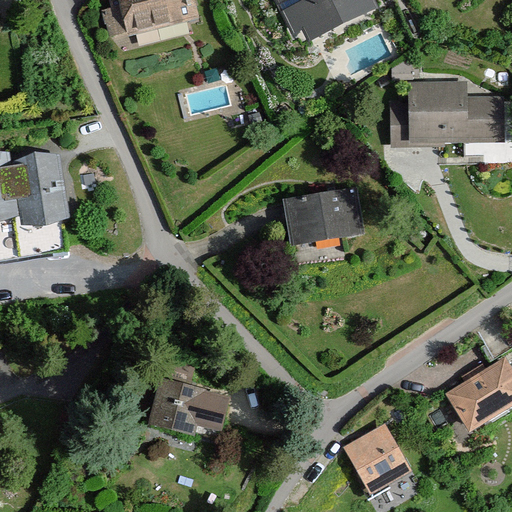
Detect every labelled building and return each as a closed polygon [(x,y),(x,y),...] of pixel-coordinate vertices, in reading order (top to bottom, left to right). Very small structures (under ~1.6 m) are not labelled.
[(187,0),(120,0),(122,8),(101,12),(104,23),(106,23),(109,36),(192,17),(187,0)] [(367,3),(365,0),(278,0),(287,16),(297,11),(308,33),(367,3)] [(394,80),(413,79),(412,63),(393,64),(394,80)] [(500,140),(499,101),(462,101),(462,87),(411,88),(411,109),(391,109),(392,146),(393,146),(393,142),(463,141),(463,132),(498,132),(498,140),(500,140)] [(1,161),(0,161),(0,212),(10,211),(8,200),(20,199),(24,220),(60,214),(52,162),(3,170),(1,161)] [(359,235),(352,190),(283,200),(289,239),(338,232),(339,238),(359,235)] [(468,428),(488,416),(494,418),(500,414),(501,408),(511,401),(511,381),(501,364),(484,375),(480,368),(463,378),(467,385),(449,397),(468,428)] [(185,383),(166,378),(164,385),(161,384),(151,423),(215,439),(225,400),(183,390),(185,383)] [(370,437),(347,451),(367,486),(382,478),(384,482),(404,470),(384,436),(373,442),(370,437)]
